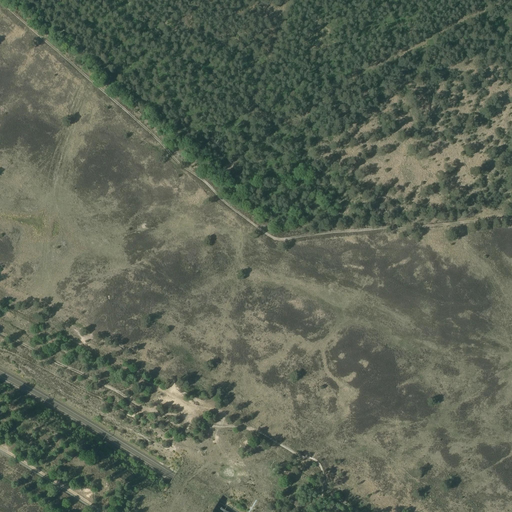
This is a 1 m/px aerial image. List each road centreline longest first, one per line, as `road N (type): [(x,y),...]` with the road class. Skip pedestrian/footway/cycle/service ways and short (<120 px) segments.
road 1 (track): [(0,3),(273,240),(511,218)]
road 2 (track): [(359,511),(329,492),(314,459),(255,429),(147,409),(0,333)]
road 3 (track): [(0,447),(105,511)]
